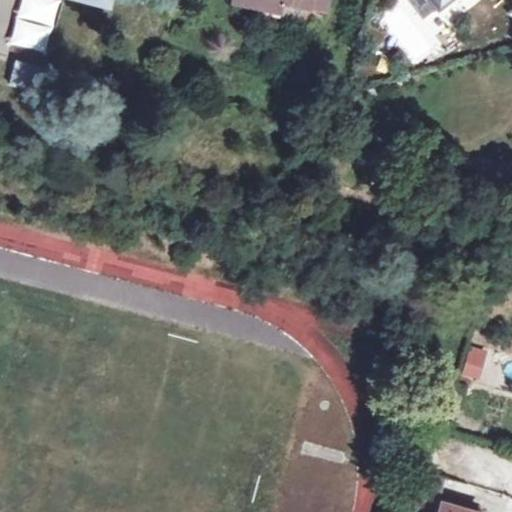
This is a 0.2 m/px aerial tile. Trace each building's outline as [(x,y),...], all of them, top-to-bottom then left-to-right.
[(236,0),(235,5),(280,14),(281,5),(307,10),(324,13),(326,0),(236,0)] [(429,0),(438,10),(450,0),(429,0)] [(281,5),(280,14),(305,20),(307,10),(281,5)] [(0,247),(87,269),(92,246),(0,223),(0,247)] [(477,380),(486,350),(467,344),(458,375),(477,380)] [(431,511),(441,476),(423,471),(410,511),(431,511)] [(449,495),(446,506),(466,511),(474,511),(477,503),(449,495)]
